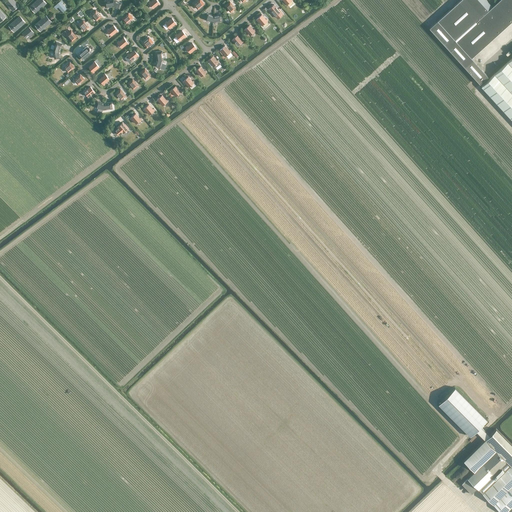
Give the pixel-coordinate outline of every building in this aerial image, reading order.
[(13,0),(5,0),(4,1),(11,8),(16,3),(13,0)] [(42,0),(37,0),(32,5),(37,10),(45,3),(42,0)] [(61,0),(56,4),(63,12),(66,8),(61,2),(63,1),(61,0)] [(113,0),(113,6),(119,8),(121,3),(113,0)] [(200,0),(198,0),(194,4),(198,9),(204,4),(200,0)] [(486,0),(460,0),(440,18),(437,21),(455,40),(492,6),(486,0)] [(511,0),(499,0),(492,6),(455,40),(471,58),(511,20),(511,0)] [(230,2),(225,6),(230,12),(235,8),(230,2)] [(274,4),(269,8),(275,14),(280,10),(279,8),(278,9),(274,4)] [(96,10),(91,14),(96,20),(101,16),(96,10)] [(128,13),(122,18),(126,23),(132,18),(128,13)] [(207,13),(205,19),(213,22),(214,16),(207,13)] [(262,15),(257,19),(262,25),(268,20),(267,19),(266,20),(262,15)] [(46,16),(37,23),(42,28),(51,21),(46,16)] [(20,17),(11,24),(16,29),(24,22),(20,17)] [(166,21),(165,22),(170,28),(176,23),(172,18),(167,22),(166,21)] [(83,20),(79,24),(84,30),(89,26),(83,20)] [(429,28),(440,40),(479,84),(488,76),(471,58),(455,40),(437,21),(429,28)] [(108,29),(107,30),(111,35),(117,30),(114,25),(109,29),(108,29)] [(249,25),(245,29),(250,35),(255,30),(254,29),(254,30),(249,25)] [(29,27),(22,33),(25,37),(28,34),(29,36),(34,33),(29,27)] [(176,34),(175,35),(180,40),(186,35),(182,30),(177,35),(176,34)] [(71,31),(67,34),(72,41),(76,37),(71,31)] [(237,35),(233,39),(238,45),(243,41),(242,39),(241,40),(237,35)] [(149,37),(143,43),(147,47),(153,42),(149,37)] [(118,41),(117,42),(122,47),(128,42),(124,38),(119,42),(118,41)] [(56,42),(53,50),(60,50),(62,44),(56,42)] [(187,46),(185,47),(190,53),(196,47),(192,43),(187,47),(187,46)] [(83,50),(78,55),(83,59),(92,51),(90,50),(91,49),(90,48),(89,49),(87,46),(83,50)] [(225,46),(220,49),(226,56),(231,51),(230,50),(229,50),(225,46)] [(129,53),(127,54),(132,60),(138,54),(134,50),(129,54),(129,53)] [(213,56),(208,60),(213,66),(219,61),(218,60),(217,61),(213,56)] [(511,58),(482,86),(511,119),(511,58)] [(157,59),(155,65),(160,67),(163,59),(157,59)] [(94,63),(89,67),(93,72),(99,66),(94,61),(93,62),(94,63)] [(70,62),(64,67),(68,72),(74,67),(70,62)] [(201,66),(196,70),(201,76),(207,72),(206,70),(205,71),(201,66)] [(145,69),(140,72),(145,79),(150,75),(145,69)] [(104,75),(99,79),(103,84),(109,79),(105,73),(103,74),(104,75)] [(80,74),(74,79),(78,84),(84,79),(80,74)] [(188,77),(184,80),(189,87),(194,82),(193,81),(192,81),(188,77)] [(133,79),(128,83),(133,89),(138,85),(133,79)] [(175,86),(171,90),(176,96),(181,91),(180,90),(179,91),(175,86)] [(85,90),(84,91),(88,96),(94,91),(90,87),(86,91),(85,90)] [(120,89),(116,93),(121,99),(126,95),(120,89)] [(162,95),(157,99),(163,105),(168,101),(167,99),(166,100),(162,95)] [(97,101),(95,107),(103,109),(104,103),(97,101)] [(149,104),(144,108),(149,114),(155,110),(154,109),(153,109),(149,104)] [(136,113),(131,117),(136,123),(142,119),(141,118),(140,118),(136,113)] [(118,128),(115,130),(119,135),(122,132),(123,133),(124,132),(128,129),(129,128),(126,125),(125,125),(123,123),(117,127),(118,128)] [(501,511),(511,511),(511,444),(497,429),(490,435),(485,431),(481,426),(487,420),(486,419),(455,388),(439,404),(471,436),(476,431),(481,435),(485,440),(464,461),(474,472),(462,484),(472,494),(477,488),(501,511)]
